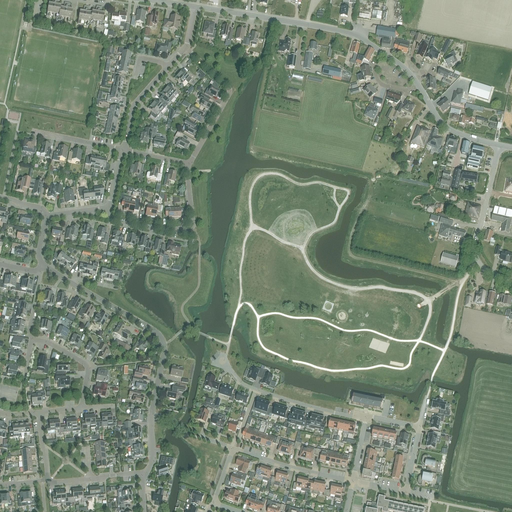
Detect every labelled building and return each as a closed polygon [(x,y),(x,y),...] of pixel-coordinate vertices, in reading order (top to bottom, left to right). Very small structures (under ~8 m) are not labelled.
[(384,3),(374,1),(371,19),(381,21),(384,3)] [(53,14),(55,4),(49,3),(46,16),(49,17),(50,13),(53,14)] [(342,7),(340,16),(347,17),(349,8),(348,8),(348,4),(343,3),(342,7)] [(62,17),(65,18),(67,8),(61,7),(58,19),(58,21),(61,21),(62,17)] [(80,25),(81,21),(84,21),(86,12),(80,11),(78,24),(80,25)] [(92,13),(90,24),(93,25),(93,21),(97,21),(98,12),(92,11),(92,13)] [(141,12),(137,11),(136,19),(132,18),(131,26),(135,27),(136,22),(144,23),(145,12),(144,11),(142,11),(141,12)] [(125,22),(126,18),(126,13),(119,13),(119,15),(112,14),(112,21),(120,22),(120,27),(124,28),(124,24),(125,24),(125,22)] [(157,25),(159,14),(152,13),(151,20),(148,19),(147,26),(152,27),(152,24),(157,25)] [(169,29),(177,30),(178,27),(179,27),(180,21),(179,21),(179,18),(177,17),(176,16),(175,16),(173,17),(171,16),(170,20),(171,21),(170,22),(165,21),(164,28),(169,29)] [(215,39),(216,31),(213,31),(214,24),(205,22),(203,33),(208,34),(207,37),(215,39)] [(233,31),(230,30),(230,27),(229,27),(229,26),(228,26),(227,26),(227,27),(223,26),(221,33),(222,33),(221,36),(228,38),(227,41),(231,42),(233,31)] [(395,36),(396,31),(396,30),(377,27),(376,35),(383,37),(381,48),(393,50),(395,38),(395,36)] [(245,45),(247,39),(243,38),(245,31),(237,29),(235,39),(243,41),(242,45),(245,45)] [(250,42),(251,42),(251,44),(252,45),(255,46),(256,45),(256,43),(257,43),(259,34),(252,33),(250,39),(247,39),(246,45),(249,46),(250,42)] [(289,52),(291,40),(286,39),(285,42),(280,41),(279,51),(285,52),(285,51),(289,52)] [(410,43),(396,39),(394,49),(398,50),(398,51),(407,54),(410,43)] [(447,41),(442,52),(445,54),(451,43),(447,41)] [(170,51),(172,43),(167,42),(166,46),(157,44),(155,53),(165,55),(166,50),(170,51)] [(360,44),(354,42),(350,53),(354,54),(352,60),(351,59),(350,62),(355,64),(357,55),(360,44)] [(317,54),(318,50),(316,50),(317,44),(310,43),(309,52),(306,52),(303,69),(310,70),(313,53),(317,54)] [(417,49),(419,50),(417,55),(422,58),(428,46),(422,43),(422,45),(419,44),(417,49)] [(430,47),(425,58),(432,61),(432,60),(433,58),(435,58),(434,59),(437,60),(440,53),(436,52),(437,51),(430,47)] [(122,55),(122,57),(130,59),(131,53),(123,52),(124,50),(119,49),(118,54),(122,55)] [(359,55),(356,62),(363,65),(365,60),(371,62),(375,52),(369,49),(364,59),(359,56),(359,55)] [(454,56),(452,57),(451,56),(444,60),(449,69),(452,68),(450,64),(454,62),(455,63),(457,61),(454,56)] [(288,67),(295,68),(296,59),(289,58),(288,67)] [(341,70),(324,67),(322,75),(339,78),(341,70)] [(362,68),(363,75),(357,76),(358,82),(366,81),(365,78),(371,77),(369,67),(362,68)] [(450,73),(440,68),(437,74),(447,79),(448,77),(452,79),(454,74),(450,72),(450,73)] [(186,74),(182,70),(178,75),(187,83),(188,84),(192,80),(191,79),(193,76),(188,72),(186,74)] [(114,80),(114,83),(122,85),(123,79),(119,78),(119,76),(113,75),(112,80),(114,80)] [(178,75),(174,79),(179,83),(177,85),(181,89),(184,87),(187,83),(178,75)] [(433,78),(433,77),(427,77),(427,90),(433,89),(433,90),(436,90),(436,78),(433,78)] [(488,100),(491,89),(472,83),(469,94),(488,100)] [(168,85),(165,90),(174,98),(180,91),(175,87),(173,89),(168,85)] [(370,98),(377,92),(370,85),(364,91),(370,98)] [(216,97),(219,91),(211,87),(209,90),(207,89),(204,94),(212,98),(213,95),(216,97)] [(174,98),(165,90),(161,94),(166,98),(164,100),(168,104),(174,98)] [(462,100),(463,91),(458,90),(457,92),(454,92),(454,93),(452,102),(461,104),(461,103),(466,104),(465,109),(474,110),(475,106),(466,104),(467,101),(462,100)] [(400,101),(402,96),(389,91),(386,100),(397,104),(400,101)] [(207,97),(202,94),(199,93),(197,96),(200,97),(199,100),(202,102),(200,105),(208,110),(212,104),(206,100),(207,97)] [(119,101),(120,96),(111,94),(111,97),(108,96),(107,102),(113,103),(114,100),(119,101)] [(451,106),(445,99),(437,105),(443,113),(451,106)] [(161,113),(164,109),(167,105),(163,101),(160,104),(155,100),(151,105),(161,113)] [(397,119),(401,111),(410,116),(410,115),(415,105),(406,101),(404,105),(401,103),(397,112),(396,111),(393,117),(397,119)] [(368,106),(364,115),(372,119),(374,120),(378,111),(373,109),(375,106),(374,106),(370,104),(368,106)] [(151,105),(148,109),(152,113),(150,115),(155,119),(157,117),(161,113),(151,105)] [(193,106),(192,106),(190,105),(187,110),(189,112),(189,113),(193,115),(191,118),(201,123),(204,117),(196,113),(198,110),(193,106)] [(461,110),(451,108),(451,112),(453,112),(451,119),(459,121),(461,110)] [(475,120),(470,119),(461,116),(459,123),(465,124),(465,121),(469,122),(468,123),(474,125),(475,120)] [(184,124),(185,124),(183,128),(183,130),(183,131),(184,131),(193,136),(197,130),(193,128),(195,124),(187,120),(184,124)] [(425,148),(431,132),(418,127),(411,143),(425,148)] [(153,128),(152,133),(151,140),(154,140),(153,145),(164,147),(165,140),(160,139),(160,135),(155,134),(156,129),(155,128),(153,128)] [(146,144),(147,140),(150,140),(153,130),(147,129),(146,134),(141,133),(139,142),(146,144)] [(439,149),(443,139),(437,137),(439,131),(433,129),(427,145),(438,149),(439,150),(439,149)] [(185,151),(189,144),(181,139),(183,135),(178,132),(174,138),(179,140),(176,145),(185,151)] [(456,148),(459,139),(448,137),(446,150),(451,151),(452,147),(456,148)] [(34,142),(25,140),(23,152),(35,154),(36,148),(33,148),(34,142)] [(50,159),(52,151),(49,150),(50,145),(42,143),(40,154),(45,155),(45,158),(50,159)] [(464,143),(461,154),(467,155),(470,144),(464,143)] [(66,159),(68,149),(60,147),(58,154),(54,154),(52,160),(59,162),(60,158),(66,159)] [(482,161),(484,150),(473,147),(471,158),(469,157),(467,169),(478,171),(480,161),(482,161)] [(74,150),(73,153),(69,152),(69,154),(67,161),(71,162),(72,160),(80,161),(82,151),(74,150)] [(107,160),(104,159),(101,159),(100,167),(103,168),(102,171),(108,172),(109,165),(106,164),(107,160)] [(131,165),(130,169),(134,170),(133,174),(136,174),(136,175),(136,177),(137,178),(137,179),(138,179),(139,179),(140,180),(139,181),(140,182),(141,182),(142,178),(144,172),(140,171),(142,165),(140,165),(139,164),(137,164),(135,164),(135,166),(131,165)] [(158,169),(152,167),(151,173),(148,173),(147,174),(147,177),(147,178),(150,178),(150,177),(156,179),(155,180),(161,181),(162,175),(157,174),(158,169)] [(174,182),(176,173),(175,172),(173,171),(173,172),(170,171),(168,180),(165,179),(163,186),(169,187),(170,181),(174,182)] [(451,186),(451,188),(452,188),(458,189),(460,182),(460,180),(468,181),(476,182),(477,179),(478,178),(478,176),(477,175),(477,174),(468,173),(463,172),(456,171),(454,179),(453,179),(451,186)] [(440,180),(440,182),(440,183),(442,184),(450,186),(451,186),(453,179),(450,178),(451,173),(444,172),(443,180),(441,179),(440,180)] [(29,189),(29,186),(31,179),(24,178),(23,180),(19,180),(16,191),(24,192),(24,188),(29,189)] [(42,183),(35,182),(36,180),(31,179),(29,186),(29,189),(34,190),(33,194),(40,196),(42,186),(45,187),(47,181),(43,180),(42,183)] [(60,193),(62,187),(55,186),(54,188),(50,187),(48,197),(55,199),(57,193),(60,193)] [(73,194),(77,194),(76,187),(70,188),(71,191),(64,192),(66,203),(74,202),(73,194)] [(93,188),(94,191),(95,200),(100,199),(100,193),(104,193),(103,187),(93,188)] [(89,200),(88,192),(86,192),(85,188),(79,189),(80,197),(83,197),(84,201),(89,200)] [(123,198),(122,204),(125,205),(123,211),(128,212),(131,199),(123,197),(123,198)] [(131,199),(128,212),(134,213),(135,207),(138,208),(139,201),(136,201),(135,200),(133,199),(131,199)] [(150,217),(152,207),(153,204),(145,203),(144,209),(147,209),(145,216),(150,217)] [(153,203),(153,204),(152,207),(150,217),(156,218),(157,212),(160,212),(161,206),(157,205),(154,204),(153,203)] [(468,203),(464,216),(478,219),(478,220),(481,210),(480,210),(481,206),(468,203)] [(492,218),(491,220),(503,222),(501,232),(508,233),(511,217),(511,210),(495,207),(493,214),(493,213),(492,218)] [(180,208),(175,209),(175,219),(179,219),(179,218),(181,218),(181,216),(184,216),(183,210),(180,210),(180,208)] [(6,210),(1,209),(0,214),(0,219),(2,220),(1,222),(7,223),(9,214),(5,213),(6,210)] [(175,219),(175,209),(168,209),(168,211),(165,211),(166,217),(169,217),(169,218),(172,218),(172,219),(175,219)] [(24,216),(25,212),(18,211),(17,215),(21,215),(20,223),(30,226),(32,217),(24,216)] [(448,237),(449,234),(451,227),(452,226),(453,226),(454,221),(441,218),(440,222),(443,223),(439,235),(448,237)] [(94,231),(90,231),(91,227),(84,226),(82,235),(87,236),(86,240),(90,241),(92,241),(94,231)] [(27,241),(29,233),(21,232),(22,228),(15,227),(14,232),(18,233),(17,238),(27,241)] [(76,237),(78,228),(72,227),(71,230),(67,229),(65,239),(71,240),(72,237),(76,237)] [(466,231),(451,227),(449,234),(464,238),(466,231)] [(63,242),(64,236),(61,235),(62,230),(53,228),(52,236),(61,238),(60,241),(63,242)] [(108,236),(105,235),(106,230),(99,228),(97,238),(102,239),(101,243),(107,245),(108,238),(108,236)] [(493,232),(486,230),(484,240),(491,242),(493,232)] [(112,241),(111,244),(117,245),(117,247),(122,248),(123,244),(124,237),(120,236),(120,233),(114,231),(112,241)] [(134,245),(136,236),(129,235),(127,243),(124,242),(122,249),(126,249),(127,244),(134,245)] [(145,248),(145,249),(144,253),(149,254),(152,242),(147,241),(148,239),(141,237),(139,246),(145,248)] [(152,247),(151,251),(152,252),(157,253),(156,256),(163,258),(164,251),(165,246),(161,245),(162,242),(156,240),(154,247),(152,247)] [(12,249),(11,254),(15,255),(24,257),(26,249),(18,248),(18,245),(12,243),(11,249),(12,249)] [(168,244),(167,251),(167,252),(172,253),(171,254),(179,256),(181,246),(173,245),(173,244),(168,243),(168,244)] [(497,248),(495,256),(502,257),(501,261),(503,261),(502,264),(508,265),(508,264),(511,264),(511,260),(511,254),(509,254),(509,253),(500,251),(501,249),(497,248)] [(62,252),(57,259),(60,262),(59,263),(63,266),(68,259),(65,256),(66,255),(62,252)] [(459,257),(458,257),(459,256),(457,255),(456,257),(443,253),(440,263),(456,267),(459,257)] [(68,259),(63,266),(66,269),(68,267),(71,269),(74,271),(76,267),(74,265),(76,262),(72,259),(69,257),(68,259)] [(89,265),(85,264),(80,263),(79,272),(83,273),(82,275),(87,276),(89,265)] [(93,266),(89,265),(87,276),(91,277),(91,275),(96,276),(98,264),(93,263),(93,266)] [(108,281),(110,272),(106,271),(107,269),(102,268),(100,277),(105,278),(104,280),(108,281)] [(110,272),(108,281),(113,281),(113,279),(117,280),(121,281),(123,272),(117,271),(117,269),(111,268),(110,272)] [(9,287),(11,277),(8,276),(7,277),(6,277),(5,282),(2,281),(0,288),(6,289),(7,286),(9,287)] [(15,277),(11,277),(9,287),(12,287),(12,290),(17,292),(19,285),(16,284),(17,279),(15,279),(15,277)] [(17,292),(26,293),(26,290),(28,280),(25,280),(24,280),(23,280),(22,285),(19,285),(17,292)] [(32,281),(28,280),(26,290),(29,291),(29,292),(32,292),(31,294),(34,295),(36,288),(33,288),(34,282),(32,282),(32,281)] [(55,297),(52,296),(53,293),(46,291),(44,301),(48,302),(47,305),(54,306),(55,297)] [(475,293),(473,303),(475,303),(476,304),(480,305),(481,305),(483,305),(486,293),(485,293),(484,292),(483,291),(482,292),(479,291),(478,294),(475,293)] [(486,305),(493,306),(496,294),(489,293),(486,305)] [(68,299),(65,299),(65,295),(59,294),(57,303),(61,304),(61,307),(66,308),(67,303),(68,299)] [(504,305),(506,296),(500,295),(498,304),(504,305)] [(77,311),(82,302),(76,299),(73,304),(70,302),(67,309),(71,311),(73,309),(77,311)] [(16,301),(14,309),(27,312),(28,307),(26,306),(26,303),(16,301)] [(94,309),(93,309),(93,308),(93,307),(92,307),(91,307),(90,307),(87,305),(84,311),(81,309),(78,315),(83,318),(84,316),(89,318),(94,309)] [(26,317),(27,312),(14,309),(13,318),(19,319),(20,316),(26,317)] [(102,327),(108,317),(102,314),(101,316),(98,314),(94,321),(97,322),(96,323),(102,327)] [(19,322),(19,319),(13,318),(12,320),(11,321),(10,326),(23,328),(25,323),(19,322)] [(50,334),(52,323),(42,321),(40,329),(48,331),(47,333),(50,334)] [(127,340),(131,334),(125,331),(127,328),(119,323),(114,333),(121,337),(127,340)] [(22,334),(23,328),(10,326),(11,326),(9,334),(16,335),(16,333),(22,334)] [(65,341),(69,331),(60,327),(56,335),(62,337),(61,340),(65,341)] [(79,349),(82,342),(79,341),(81,338),(74,335),(70,343),(76,345),(75,348),(79,349)] [(24,342),(25,339),(14,337),(12,347),(20,349),(22,342),(24,342)] [(140,350),(144,352),(146,349),(146,348),(148,345),(144,343),(140,341),(139,344),(136,342),(132,348),(136,350),(136,349),(140,351),(140,350)] [(93,358),(96,352),(99,348),(89,343),(85,350),(91,353),(89,356),(93,358)] [(120,346),(129,351),(130,349),(124,345),(125,345),(122,343),(121,344),(120,346)] [(105,361),(110,352),(106,350),(107,347),(102,344),(99,350),(102,352),(99,357),(105,361)] [(22,353),(11,350),(9,350),(8,354),(10,355),(9,361),(18,362),(19,355),(21,356),(22,353)] [(47,374),(49,367),(45,366),(47,358),(45,358),(44,357),(42,357),(41,357),(40,357),(38,368),(44,369),(43,374),(47,374)] [(20,370),(20,367),(6,364),(6,367),(9,368),(7,375),(16,376),(17,369),(20,370)] [(65,371),(69,371),(68,364),(57,365),(57,371),(56,371),(56,375),(65,375),(65,371)] [(172,366),(170,375),(181,378),(183,369),(182,368),(180,367),(179,368),(176,367),(176,366),(174,366),(173,367),(172,366)] [(148,376),(150,369),(149,369),(149,368),(148,367),(146,367),(146,368),(140,367),(139,372),(135,371),(134,377),(141,378),(142,375),(148,376)] [(257,376),(261,377),(263,371),(257,368),(256,371),(252,369),(248,379),(249,379),(249,380),(254,382),(254,381),(255,381),(257,376)] [(108,381),(108,377),(108,376),(107,376),(107,372),(99,370),(96,381),(105,382),(105,381),(107,382),(108,381)] [(269,373),(263,371),(261,377),(264,378),(262,384),(263,384),(263,385),(267,387),(268,386),(269,386),(272,377),(268,375),(269,373)] [(56,382),(58,382),(58,388),(65,388),(65,386),(70,386),(70,378),(62,378),(62,375),(55,375),(56,382)] [(205,386),(204,390),(211,392),(212,389),(212,388),(218,390),(220,384),(214,382),(216,378),(208,376),(205,386)] [(145,391),(147,383),(140,382),(141,379),(133,378),(132,383),(136,384),(135,389),(145,391)] [(107,389),(107,386),(101,385),(101,388),(95,387),(93,395),(105,397),(107,389)] [(167,390),(166,398),(176,400),(176,396),(183,398),(184,395),(185,388),(180,387),(173,385),(172,391),(167,390)] [(220,394),(231,398),(230,401),(233,402),(235,396),(232,395),(234,389),(230,388),(230,387),(227,386),(227,387),(223,385),(220,394)] [(141,393),(136,392),(130,391),(129,396),(134,397),(133,401),(142,403),(144,397),(140,396),(141,393)] [(36,392),(36,395),(37,405),(42,405),(42,398),(45,398),(45,392),(36,392)] [(37,405),(36,395),(33,395),(33,393),(27,393),(28,400),(31,399),(32,406),(37,405)] [(242,394),(238,393),(236,401),(240,402),(239,402),(242,403),(246,404),(249,397),(245,395),(242,394)] [(352,404),(372,408),(381,410),(381,409),(380,409),(382,402),(383,402),(383,401),(354,395),(354,396),(355,396),(353,404),(352,403),(352,404)] [(252,411),(261,414),(264,402),(259,400),(258,403),(255,402),(252,411)] [(433,401),(431,408),(440,410),(443,411),(442,415),(449,417),(450,412),(449,411),(450,405),(447,404),(443,403),(443,401),(437,400),(437,402),(433,401)] [(269,417),(270,414),(272,408),(269,407),(270,404),(264,402),(261,414),(269,417)] [(273,415),(279,417),(282,406),(279,405),(278,407),(276,406),(275,409),(272,408),(270,414),(273,415)] [(286,408),(282,406),(279,417),(285,419),(288,420),(289,416),(290,413),(287,412),(288,409),(286,409),(286,408)] [(201,409),(198,420),(206,422),(208,415),(211,416),(214,410),(208,408),(207,411),(201,409)] [(287,422),(296,425),(300,411),(296,410),(295,411),(294,411),(293,417),(289,416),(288,420),(287,422)] [(305,412),(300,411),(296,425),(305,427),(307,421),(304,420),(306,414),(305,414),(305,412)] [(107,425),(106,414),(101,415),(102,421),(99,421),(99,428),(104,427),(104,425),(107,425)] [(112,414),(106,414),(107,425),(110,424),(110,427),(116,426),(115,420),(112,420),(112,414)] [(318,416),(313,414),(313,416),(312,416),(311,421),(308,421),(306,427),(315,430),(315,429),(318,416)] [(99,431),(99,428),(99,421),(95,422),(95,415),(90,416),(90,426),(91,428),(96,428),(96,431),(99,431)] [(220,426),(220,427),(223,428),(225,421),(224,421),(226,418),(219,416),(219,417),(215,415),(212,424),(220,426)] [(431,423),(430,429),(438,430),(440,422),(443,422),(444,417),(437,415),(436,418),(433,418),(432,422),(431,423)] [(90,426),(90,416),(84,416),(85,422),(82,423),(82,429),(88,429),(87,426),(90,426)] [(320,432),(323,433),(326,425),(322,424),(324,418),(323,418),(323,417),(318,416),(315,429),(320,430),(320,432)] [(72,430),(71,419),(66,420),(66,426),(63,426),(64,433),(72,432),(72,430)] [(76,419),(71,419),(72,430),(75,429),(75,432),(81,431),(80,425),(77,425),(76,419)] [(238,424),(232,422),(233,420),(230,419),(227,425),(230,426),(228,430),(233,431),(233,432),(235,433),(237,429),(240,429),(242,423),(239,422),(238,424)] [(64,433),(63,426),(60,427),(59,420),(54,421),(55,431),(58,431),(58,433),(64,433)] [(55,431),(54,421),(49,421),(49,428),(46,428),(47,434),(55,433),(55,431)] [(29,423),(23,424),(24,434),(25,438),(27,438),(26,434),(29,433),(30,435),(33,435),(32,429),(29,429),(29,423)] [(19,434),(18,424),(12,425),(13,429),(9,429),(9,435),(10,438),(14,438),(13,435),(19,434)] [(250,441),(253,432),(248,430),(250,425),(247,424),(244,431),(247,432),(245,439),(247,439),(247,441),(250,441)] [(130,430),(130,425),(124,425),(124,428),(128,428),(128,435),(142,434),(141,430),(140,430),(140,429),(130,430)] [(255,442),(258,433),(253,432),(250,441),(251,441),(252,441),(252,442),(255,442)] [(429,434),(426,447),(435,449),(437,437),(440,437),(441,433),(433,432),(432,435),(429,434)] [(260,444),(264,435),(258,433),(255,442),(256,442),(257,443),(257,444),(260,444)] [(142,438),(142,434),(128,435),(129,441),(125,441),(125,444),(132,444),(131,440),(141,439),(141,438),(142,438)] [(401,434),(400,441),(397,441),(396,446),(401,448),(402,445),(406,446),(408,436),(401,434)] [(269,437),(268,437),(264,435),(260,444),(261,444),(262,444),(262,446),(266,446),(269,437)] [(272,443),(276,444),(279,437),(278,436),(277,438),(274,437),(275,437),(269,435),(268,437),(269,437),(266,446),(267,446),(267,448),(271,448),(272,443)] [(284,454),(287,444),(279,442),(281,437),(279,437),(276,444),(280,446),(278,452),(281,453),(284,454)] [(292,449),(297,451),(299,443),(296,442),(295,443),(288,441),(287,444),(284,454),(287,455),(290,455),(292,449)] [(306,460),(309,447),(301,445),(302,443),(299,443),(297,451),(302,452),(300,458),(302,459),(306,460)] [(132,447),(132,444),(125,444),(126,447),(130,447),(130,452),(143,451),(143,447),(142,447),(142,446),(132,447)] [(313,455),(317,456),(318,449),(316,449),(314,449),(309,447),(306,460),(309,461),(309,460),(311,461),(313,455)] [(367,452),(366,455),(376,457),(377,452),(380,453),(381,450),(375,448),(374,451),(368,450),(368,452),(367,452)] [(325,462),(328,451),(322,450),(318,449),(317,456),(321,456),(320,461),(323,463),(324,462),(325,462)] [(144,456),(143,451),(130,452),(131,458),(127,458),(127,461),(133,461),(133,458),(143,457),(143,456),(144,456)] [(396,459),(396,462),(403,463),(403,461),(403,458),(402,457),(402,454),(396,453),(394,459),(396,459)] [(349,455),(344,454),(341,466),(344,467),(345,466),(347,466),(348,460),(351,461),(352,455),(349,454),(349,455)] [(437,472),(439,463),(435,462),(435,461),(434,461),(433,461),(432,461),(429,461),(429,460),(429,459),(429,458),(429,457),(428,457),(427,456),(426,456),(425,456),(424,456),(423,457),(422,458),(422,461),(422,462),(422,463),(423,464),(424,465),(425,465),(428,466),(427,470),(437,472)] [(173,459),(161,457),(159,466),(162,467),(161,468),(156,470),(157,473),(157,476),(159,477),(168,474),(165,465),(169,464),(172,464),(173,459)] [(239,458),(236,465),(240,467),(239,472),(245,474),(247,469),(248,469),(250,462),(239,458)] [(106,465),(106,459),(96,460),(97,468),(106,467),(106,468),(113,467),(113,462),(109,463),(109,465),(106,465)] [(402,466),(403,463),(396,462),(394,469),(401,471),(402,469),(401,469),(402,466)] [(263,480),(267,468),(262,466),(262,467),(260,473),(257,472),(255,478),(258,479),(259,476),(264,478),(263,480)] [(272,470),(267,468),(263,480),(268,482),(271,483),(273,477),(270,476),(272,471),(272,470)] [(401,473),(401,471),(394,469),(394,471),(392,471),(391,474),(393,474),(392,479),(394,479),(394,480),(399,481),(400,476),(400,473),(401,473)] [(373,473),(363,471),(362,477),(366,478),(366,479),(369,479),(369,478),(372,479),(373,473)] [(281,483),(283,473),(279,472),(278,472),(276,478),(273,477),(271,483),(271,485),(274,486),(276,481),(281,483)] [(435,480),(437,474),(426,472),(425,477),(422,476),(421,476),(420,476),(419,476),(419,477),(418,478),(418,481),(418,482),(418,483),(418,484),(419,484),(419,485),(420,485),(421,485),(422,485),(423,484),(424,484),(424,483),(425,482),(427,482),(427,483),(428,483),(429,483),(430,483),(431,483),(432,483),(432,479),(435,480)] [(239,473),(237,476),(233,475),(230,482),(240,486),(241,481),(245,481),(247,476),(239,473)] [(288,474),(283,473),(281,483),(285,484),(285,487),(288,488),(290,482),(287,481),(288,475),(288,474)] [(302,488),(304,479),(299,477),(299,478),(298,478),(297,484),(294,483),(293,489),(296,490),(297,487),(302,488)] [(309,480),(304,479),(302,488),(307,490),(306,495),(309,495),(311,487),(308,486),(309,481),(309,480)] [(318,495),(321,482),(316,481),(316,482),(315,482),(314,488),(311,487),(309,495),(310,495),(310,493),(318,495)] [(326,483),(321,482),(318,495),(319,495),(319,492),(324,493),(323,496),(327,497),(328,491),(325,490),(326,484),(325,484),(326,483)] [(336,496),(338,486),(333,485),(332,485),(331,491),(328,491),(327,497),(330,497),(330,494),(335,496),(336,496)] [(342,487),(338,486),(336,496),(335,496),(335,498),(343,500),(345,494),(342,493),(343,488),(342,487)] [(99,487),(94,488),(95,498),(98,498),(98,500),(104,500),(103,493),(100,494),(99,487)] [(118,490),(119,498),(132,497),(131,492),(130,492),(130,491),(124,492),(124,487),(122,487),(115,487),(116,491),(118,490)] [(95,498),(94,488),(89,488),(89,495),(86,495),(87,501),(92,501),(92,498),(95,498)] [(78,500),(77,489),(72,490),(72,496),(69,496),(70,503),(75,502),(75,500),(78,500)] [(82,489),(77,489),(78,500),(81,499),(81,502),(87,501),(86,495),(83,495),(82,489)] [(65,490),(60,491),(61,501),(64,501),(64,503),(70,503),(69,496),(66,497),(65,490)] [(61,501),(60,491),(55,491),(55,493),(52,494),(53,504),(58,504),(58,501),(61,501)] [(153,495),(152,501),(151,503),(152,503),(152,501),(155,502),(155,506),(161,507),(161,504),(161,503),(162,497),(165,498),(166,493),(158,491),(157,493),(156,496),(153,495)] [(194,492),(191,491),(190,495),(193,496),(192,499),(191,499),(192,499),(193,500),(192,504),(198,506),(199,502),(201,502),(201,503),(202,503),(202,502),(204,496),(204,495),(201,494),(200,494),(198,493),(194,492)] [(227,492),(225,498),(238,503),(240,497),(238,496),(239,493),(232,491),(231,493),(227,492)] [(31,492),(26,493),(26,503),(30,503),(30,505),(35,505),(34,499),(31,499),(31,492)] [(26,503),(26,493),(21,493),(21,500),(18,500),(19,507),(27,507),(26,503)] [(9,494),(4,495),(5,505),(8,505),(8,507),(13,507),(12,501),(9,501),(9,494)] [(247,500),(246,505),(249,506),(248,508),(250,509),(252,510),(253,510),(258,498),(253,496),(253,495),(250,494),(247,500)] [(383,509),(384,501),(385,501),(385,498),(379,496),(378,504),(377,508),(379,508),(382,509),(383,509)] [(258,498),(253,510),(254,511),(257,511),(259,511),(259,509),(260,509),(262,510),(264,506),(266,500),(263,499),(261,502),(257,501),(258,498)] [(273,511),(276,504),(271,502),(271,501),(268,500),(266,506),(269,507),(267,511),(273,511)] [(390,502),(385,501),(384,501),(383,509),(382,509),(381,511),(388,511),(389,511),(390,502)] [(377,511),(379,508),(377,508),(378,504),(376,503),(376,504),(374,504),(367,503),(365,511),(377,511)]
